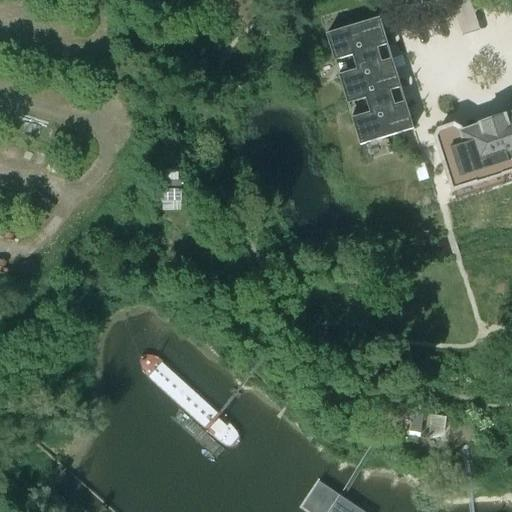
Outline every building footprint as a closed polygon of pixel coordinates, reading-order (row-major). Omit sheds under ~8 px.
[(326,35),(333,60),(387,44),(379,19),(326,35)] [(387,44),(333,60),(335,64),(336,64),(335,62),(352,57),(357,71),(340,76),(339,74),(338,74),(347,103),(400,87),(391,57),(390,57),(391,60),(381,63),(377,49),(386,46),(387,49),(388,49),(387,44)] [(400,87),(347,103),(348,107),(349,107),(348,105),(365,99),(370,114),(353,119),(352,117),(351,117),(360,146),(413,130),(404,100),(403,100),(404,103),(395,106),(390,92),(399,89),(400,92),(402,91),(400,87)] [(511,115),(461,131),(460,129),(454,126),(439,131),(435,138),(452,192),(477,184),(477,185),(503,177),(502,175),(511,171),(511,115)] [(163,203),(181,203),(182,181),(179,181),(162,181),(162,203),(163,203)] [(142,374),(225,449),(235,447),(243,436),(151,359),(145,358),(139,362),(142,374)] [(408,410),(395,404),(390,414),(404,420),(408,410)] [(423,414),(413,412),(408,435),(418,436),(423,414)] [(446,417),(430,415),(428,435),(443,435),(446,417)] [(363,511),(318,482),(315,486),(306,481),(292,503),(304,511),(363,511)]
